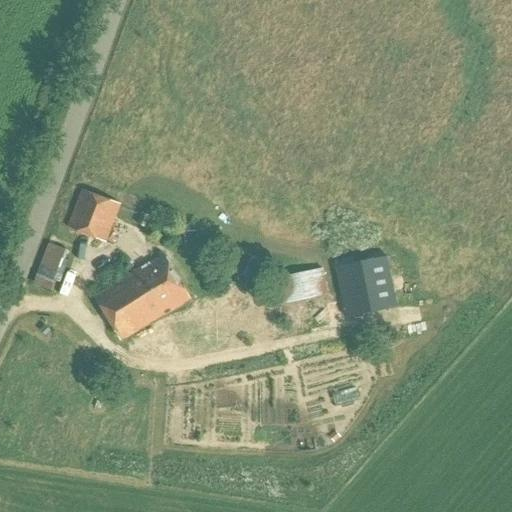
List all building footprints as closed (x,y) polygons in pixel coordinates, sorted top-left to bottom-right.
[(106,242),(120,205),(82,191),(68,228),(106,242)] [(59,283),(67,261),(64,260),(67,251),(49,244),(33,285),(51,292),(55,281),(59,283)] [(122,340),(190,300),(164,256),(96,296),(122,340)] [(334,267),(345,319),(397,308),(387,256),(334,267)] [(279,306),(282,320),(325,311),(318,281),(276,289),(279,306)]
